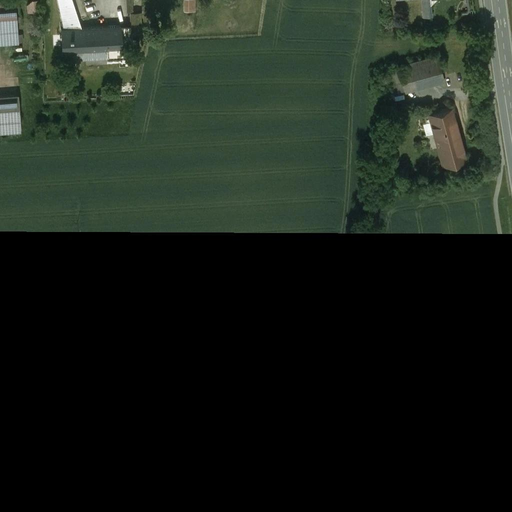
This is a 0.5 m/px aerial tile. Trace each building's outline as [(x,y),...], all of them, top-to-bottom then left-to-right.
[(27,3),(27,11),(38,10),(37,0),(32,1),(32,3),(27,3)] [(57,0),(64,28),(82,27),(72,0),(57,0)] [(15,2),(0,2),(0,43),(19,42),(15,2)] [(129,24),(121,25),(122,46),(122,55),(131,54),(129,24)] [(64,28),(61,28),(62,49),(74,48),(122,46),(121,25),(82,27),(64,28)] [(122,46),(74,48),(74,58),(122,55),(122,46)] [(436,54),(398,64),(404,89),(442,80),(436,54)] [(18,95),(0,95),(0,132),(20,131),(18,95)] [(430,114),(440,151),(462,145),(452,108),(430,114)] [(462,145),(440,151),(443,164),(466,158),(462,145)]
